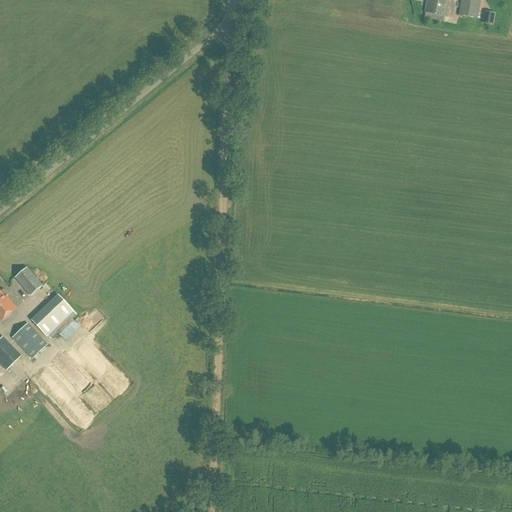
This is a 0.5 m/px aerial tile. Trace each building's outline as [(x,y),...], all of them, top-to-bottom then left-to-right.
[(445,17),(448,1),(444,1),(444,0),(425,0),(423,13),(445,17)] [(477,19),(480,0),(460,0),(457,16),(477,19)] [(493,26),(495,13),(484,11),(482,24),(493,26)] [(30,297),(42,286),(27,268),(14,278),(30,297)] [(4,299),(0,293),(0,322),(15,309),(6,298),(4,299)] [(51,340),(77,315),(58,295),(30,321),(46,338),(48,336),(51,340)] [(31,360),(48,344),(28,323),(11,338),(31,360)] [(0,365),(6,372),(22,356),(3,337),(0,339),(0,365)] [(62,366),(71,361),(66,353),(57,358),(62,366)]
